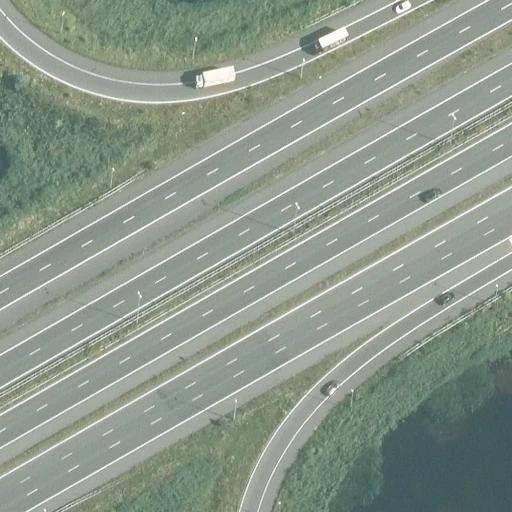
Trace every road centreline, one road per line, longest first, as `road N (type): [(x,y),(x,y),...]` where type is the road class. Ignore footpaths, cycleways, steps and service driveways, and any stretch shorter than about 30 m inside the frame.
road 1 (motorway): [(511,77),(0,371)]
road 2 (motorway): [(0,431),(511,140)]
road 3 (motorway): [(511,6),(0,295)]
road 4 (motorway): [(0,506),(511,218)]
road 5 (motorway): [(416,0),(280,65),(222,85),(151,95),(45,66),(0,23)]
road 6 (motorway): [(248,511),(282,436),(313,397),(511,239)]
